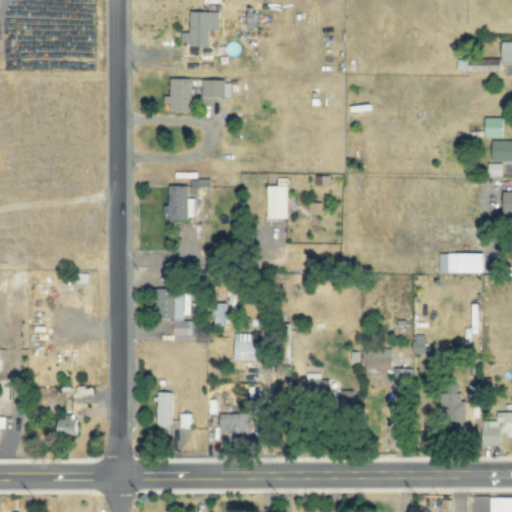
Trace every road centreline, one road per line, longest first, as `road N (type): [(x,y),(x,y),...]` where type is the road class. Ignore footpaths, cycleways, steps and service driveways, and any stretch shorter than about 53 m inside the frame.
road 1 (tertiary): [(511,473),(0,478)]
road 2 (residential): [(120,511),(116,0)]
